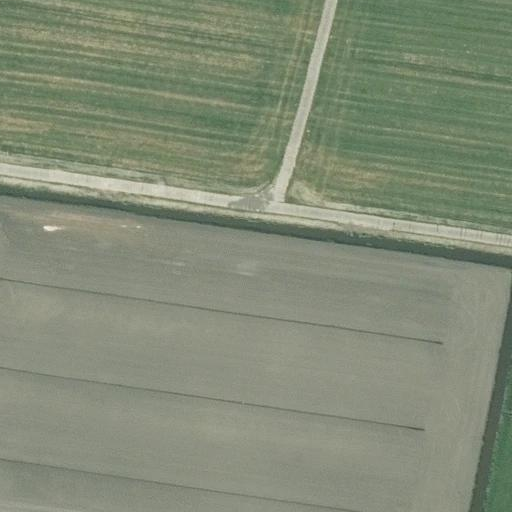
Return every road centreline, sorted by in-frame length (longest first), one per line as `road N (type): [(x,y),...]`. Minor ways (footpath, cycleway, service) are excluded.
road 1 (track): [(0,170),(511,243)]
road 2 (track): [(277,209),(333,0)]
